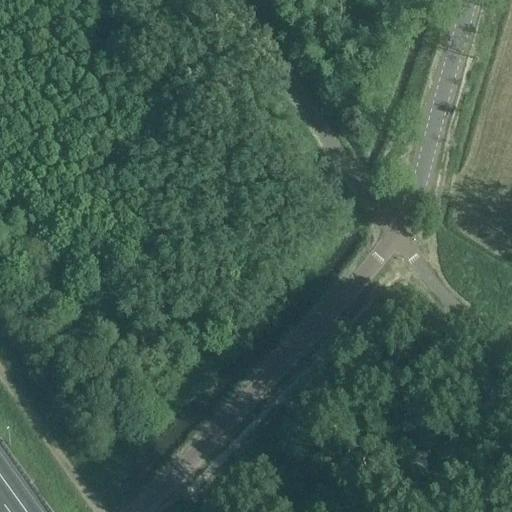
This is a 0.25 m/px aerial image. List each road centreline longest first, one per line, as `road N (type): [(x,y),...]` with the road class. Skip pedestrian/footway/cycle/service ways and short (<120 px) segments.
road 1 (unknown): [(487,0),(429,239),(183,498),(149,511)]
road 2 (tertiary): [(141,511),(402,227),(469,0)]
road 3 (track): [(100,511),(0,371)]
